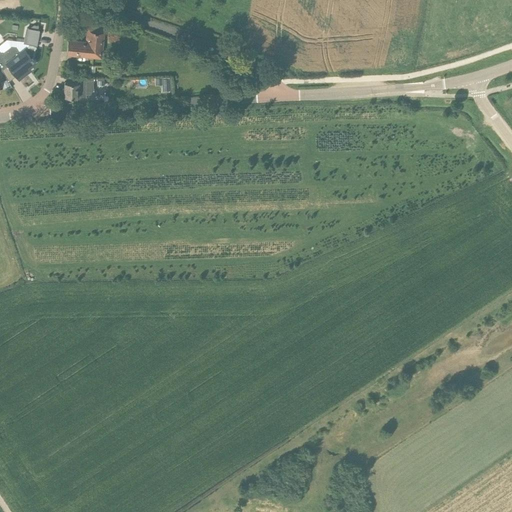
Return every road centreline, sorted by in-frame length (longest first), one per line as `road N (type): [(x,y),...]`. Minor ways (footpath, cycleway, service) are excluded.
road 1 (tertiary): [(26,114),(279,96)]
road 2 (unclassified): [(279,96),(263,69),(98,0)]
road 3 (tertiary): [(279,96),(473,78)]
road 4 (residential): [(26,114),(51,80),(63,0)]
